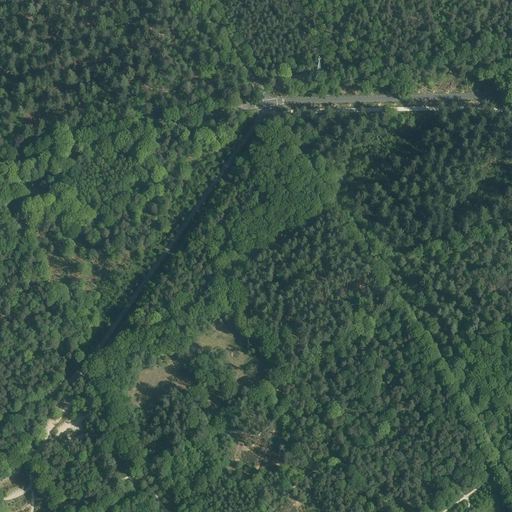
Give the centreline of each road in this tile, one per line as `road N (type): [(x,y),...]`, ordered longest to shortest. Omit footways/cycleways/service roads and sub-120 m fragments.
road 1 (unclassified): [(0,425),(80,373),(266,102)]
road 2 (tertiary): [(0,166),(266,102)]
road 3 (secondary): [(266,102),(511,95)]
road 4 (secondary): [(266,102),(199,0)]
